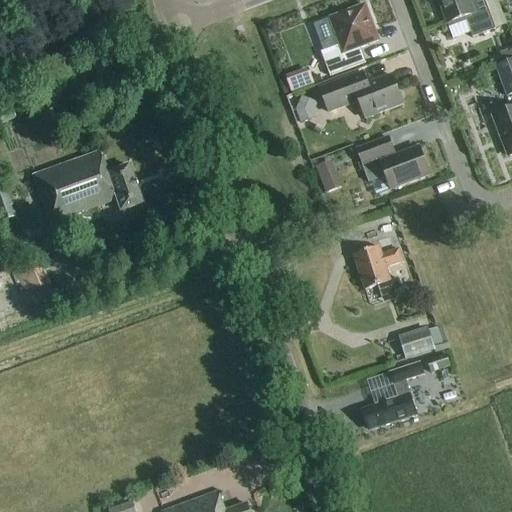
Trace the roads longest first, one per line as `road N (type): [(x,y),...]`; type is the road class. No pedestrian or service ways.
road 1 (tertiary): [(331,511),(173,24)]
road 2 (residential): [(511,199),(479,211),(397,0)]
